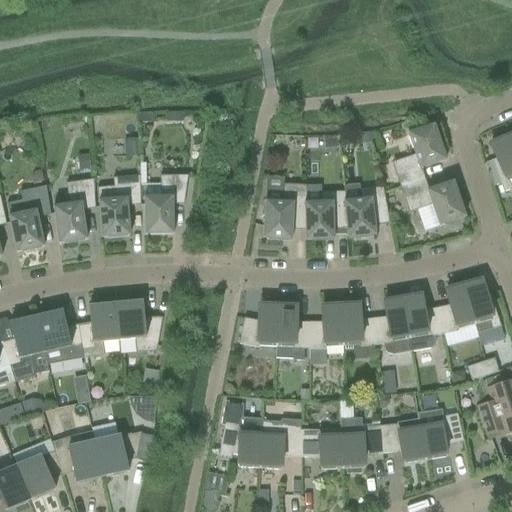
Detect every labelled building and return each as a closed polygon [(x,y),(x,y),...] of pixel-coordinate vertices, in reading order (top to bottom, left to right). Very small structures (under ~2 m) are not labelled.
[(445,163),(444,160),(432,126),(431,126),(432,128),(409,135),(409,134),(407,135),(415,156),(392,164),(400,189),(424,181),(420,169),(443,162),(444,163),(445,163)] [(511,180),(511,150),(507,139),(490,146),(496,160),(492,162),(485,165),(494,186),(500,184),(503,193),(511,190),(508,182),(511,180)] [(159,177),(159,185),(139,185),(140,203),(144,202),(145,234),(144,234),(144,236),(173,235),(173,234),(172,234),(171,206),(183,206),(187,177),(159,177)] [(140,207),(140,203),(139,185),(139,178),(112,180),(113,188),(96,190),(98,204),(99,204),(102,237),(101,238),(101,239),(121,237),(127,237),(130,236),(130,235),(128,235),(126,208),(140,207)] [(58,245),(77,242),(87,240),(86,239),(85,239),(81,212),(95,210),(92,181),(65,185),(69,207),(52,209),(52,211),(54,210),(59,243),(57,244),(58,245)] [(464,219),(455,192),(452,183),(450,183),(451,185),(428,192),(424,181),(400,189),(409,214),(432,206),(439,228),(440,228),(440,226),(462,219),(463,220),(464,219)] [(305,205),(306,205),(305,187),(283,186),(282,192),(266,191),(265,204),(264,204),(262,240),(291,241),(291,240),(290,240),(290,232),(305,232),(306,232),(305,205)] [(21,202),(6,205),(9,218),(7,219),(8,220),(9,220),(16,252),(15,252),(15,253),(35,249),(41,248),(44,247),(44,246),(42,246),(36,219),(50,217),(45,188),(19,194),(21,202)] [(389,225),(383,189),(359,191),(361,202),(345,204),(347,230),(347,236),(348,238),(346,238),(346,240),(376,236),(375,235),(374,235),(373,227),(389,225)] [(306,240),(304,240),(304,241),(333,240),(333,239),(332,239),(332,236),(347,236),(347,230),(345,204),(344,193),(321,194),(321,205),(306,205),(305,205),(306,232),(305,232),(306,240)] [(481,282),(463,287),(474,326),(476,335),(491,330),(500,328),(489,296),(485,297),(481,282)] [(474,326),(463,287),(445,292),(449,307),(446,308),(436,310),(442,336),(458,333),(457,331),(474,326)] [(411,354),(429,351),(432,349),(433,347),(434,345),(434,342),(433,338),(442,336),(436,310),(423,312),(420,297),(402,300),(409,340),(411,354)] [(411,354),(409,340),(402,300),(384,303),(386,319),(383,319),(373,320),(376,347),(382,346),(383,351),(384,354),(388,356),(393,357),(411,354)] [(142,304),(140,304),(115,306),(118,342),(134,340),(135,354),(156,353),(162,319),(142,319),(141,305),(142,305),(142,304)] [(118,342),(115,306),(88,309),(88,310),(89,310),(91,324),(78,326),(83,360),(104,356),(102,343),(118,342)] [(358,306),(340,307),(342,348),(360,347),(360,349),(376,347),(373,320),(363,321),(359,322),(358,306)] [(275,350),(277,308),(259,307),(258,322),(254,322),(244,320),(239,346),(258,349),(275,350)] [(342,348),(340,307),(321,308),(322,324),(319,324),(309,324),(309,351),(325,351),(325,349),(342,348)] [(275,360),(292,360),(292,363),(305,363),(304,351),(309,351),(309,324),(299,324),(295,324),(296,308),(277,308),(275,350),(275,360)] [(62,313),(53,315),(36,319),(44,354),(47,367),(83,360),(78,326),(65,328),(61,314),(63,314),(62,313)] [(44,354),(36,319),(9,325),(10,326),(11,326),(14,340),(1,344),(9,368),(14,384),(35,377),(30,357),(44,354)] [(0,387),(14,384),(9,368),(1,344),(0,344),(0,387)] [(466,369),(471,382),(498,374),(494,360),(466,369)] [(491,404),(477,409),(486,436),(500,431),(502,437),(511,433),(511,382),(503,385),(501,378),(485,383),(491,404)] [(224,427),(219,453),(219,454),(219,457),(230,460),(231,456),(238,457),(237,469),(259,470),(261,424),(262,421),(242,420),(242,406),(225,402),(221,426),(224,427)] [(457,416),(438,420),(428,415),(417,416),(418,422),(424,462),(445,459),(444,446),(462,442),(457,416)] [(379,428),(362,430),(362,419),(340,420),(340,432),(342,471),(346,471),(347,475),(360,474),(360,470),(363,470),(363,457),(382,455),(379,428)] [(261,424),(259,470),(280,472),(281,459),(300,459),(300,432),(299,432),(299,422),(280,421),(279,425),(261,424)] [(398,424),(398,426),(379,428),(382,455),(401,453),(403,466),(424,462),(418,422),(398,424)] [(340,432),(300,432),(300,459),(320,459),(320,472),(342,471),(340,432)] [(75,437),(51,444),(54,453),(62,478),(74,474),(76,483),(75,483),(75,484),(101,478),(94,443),(91,433),(75,437)] [(131,435),(94,443),(101,478),(128,472),(128,471),(126,471),(125,463),(136,461),(141,434),(131,436),(131,435)] [(49,482),(62,478),(54,453),(41,458),(16,468),(29,501),(54,491),(54,490),(53,490),(49,482)] [(0,502),(1,501),(5,510),(4,511),(7,511),(29,501),(16,468),(0,474),(0,502)] [(217,511),(218,475),(206,475),(205,511),(217,511)]
